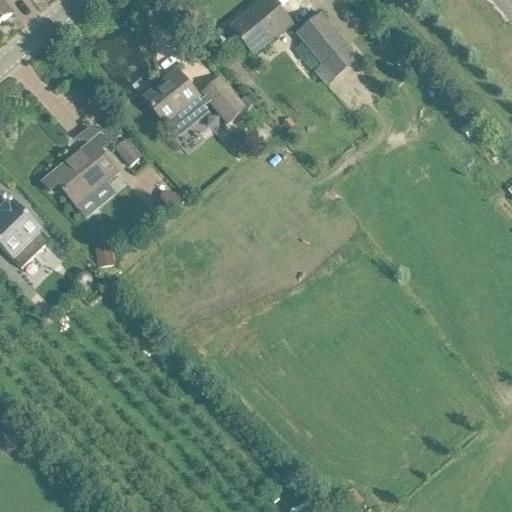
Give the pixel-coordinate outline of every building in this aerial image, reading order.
[(0,0),(0,25),(13,14),(1,0),(0,0)] [(24,0),(35,15),(45,8),(39,0),(24,0)] [(291,26),(270,0),(267,0),(251,12),(252,14),(246,19),(246,18),(231,30),(253,57),(291,26)] [(303,44),(292,52),(299,61),(301,60),(306,66),(304,67),(311,76),(314,73),(326,87),(358,61),(347,49),(321,16),(297,36),(303,44)] [(143,26),(112,37),(127,79),(158,68),(143,26)] [(157,90),(144,101),(157,117),(167,130),(169,129),(173,134),(187,122),(190,125),(206,111),(207,111),(205,108),(209,105),(204,100),(201,102),(190,89),(178,73),(162,86),(164,89),(159,93),(157,90)] [(221,79),(201,96),(204,100),(209,105),(210,107),(225,126),(228,128),(233,123),(247,111),(247,110),(253,105),(245,97),(239,102),(221,79)] [(117,174),(112,168),(99,153),(108,145),(91,143),(74,157),(76,160),(68,167),(66,164),(51,177),(50,193),(59,186),(77,209),(117,174)] [(130,169),(140,161),(125,143),(115,151),(130,169)] [(178,212),(181,196),(167,193),(163,209),(178,212)] [(50,243),(14,206),(11,209),(8,206),(0,214),(0,218),(1,219),(0,219),(0,248),(21,271),(50,243)] [(99,269),(114,267),(112,252),(97,254),(99,269)] [(72,278),(72,281),(72,283),(74,286),(76,288),(78,289),(81,290),(84,290),(87,289),(89,287),(91,285),(92,283),(92,280),(92,277),(91,274),(89,272),(87,271),(84,269),(82,269),(79,270),(76,271),(74,273),(72,275),(72,278)]
